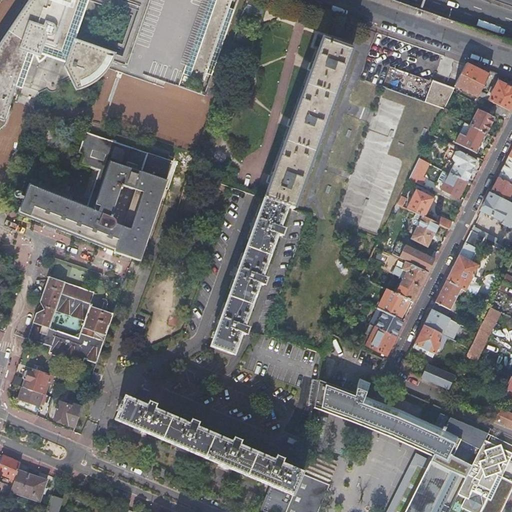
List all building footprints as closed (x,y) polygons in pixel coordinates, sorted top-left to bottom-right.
[(26,0),(0,39),(0,132),(7,126),(13,109),(9,107),(12,100),(16,102),(32,56),(36,57),(39,62),(41,61),(43,60),(45,58),(46,56),(66,63),(64,68),(76,91),(80,90),(89,87),(96,82),(103,77),(109,70),(113,63),(116,54),(113,53),(112,58),(78,46),(79,42),(74,40),(88,0),(96,0),(138,14),(120,67),(200,95),(207,74),(229,9),(232,0),(26,0)] [(78,46),(112,58),(113,53),(116,54),(113,63),(109,70),(112,71),(118,73),(120,67),(138,14),(96,0),(88,0),(74,40),(79,42),(78,46)] [(248,0),(245,12),(252,14),(257,0),(256,0),(248,0)] [(257,0),(252,14),(263,18),(268,4),(257,0)] [(235,10),(229,9),(207,74),(212,76),(235,10)] [(266,198),(266,200),(287,208),(294,210),(351,51),(322,41),(319,50),(314,64),(312,68),(311,71),(294,121),(292,124),(291,128),(273,178),(272,182),(266,198)] [(471,68),(465,65),(453,89),(452,92),(455,93),(458,88),(478,98),(479,96),(478,95),(486,79),(488,76),(471,68)] [(452,92),(453,89),(450,88),(446,86),(435,82),(430,81),(389,66),(381,87),(443,110),(452,92)] [(494,74),(490,72),(488,76),(486,79),(491,81),(494,74)] [(509,111),(511,104),(511,89),(508,87),(498,82),(495,87),(491,95),(488,101),(494,104),(509,111)] [(495,87),(491,85),(487,93),(491,95),(495,87)] [(490,111),(505,119),(507,115),(509,111),(494,104),(490,111)] [(477,110),(469,126),(486,134),(494,119),(477,110)] [(486,134),(469,126),(464,124),(454,143),(476,154),(481,144),(486,134)] [(113,252),(115,252),(140,175),(148,151),(87,128),(79,148),(83,150),(80,160),(99,167),(85,206),(55,194),(57,188),(31,178),(17,214),(49,227),(113,251),(113,252)] [(140,175),(166,183),(174,161),(148,151),(140,175)] [(450,175),(466,183),(467,180),(468,180),(471,174),(474,168),(473,168),(477,161),(460,153),(455,153),(451,161),(454,165),(455,166),(450,175)] [(503,167),(498,177),(511,184),(511,158),(508,157),(503,167)] [(429,164),(419,159),(409,179),(421,186),(424,178),(422,177),(429,164)] [(437,182),(443,185),(449,174),(442,171),(437,182)] [(450,175),(449,174),(443,185),(441,190),(450,195),(458,199),(466,183),(450,175)] [(140,175),(115,252),(132,258),(140,260),(166,183),(140,175)] [(494,185),(490,193),(507,202),(511,191),(511,184),(498,177),(494,185)] [(415,190),(406,209),(416,214),(424,218),(433,199),(415,190)] [(485,202),(481,210),(502,222),(503,225),(509,228),(511,227),(511,204),(507,202),(490,193),(485,202)] [(406,198),(401,195),(396,204),(401,206),(406,198)] [(266,200),(260,216),(270,219),(236,323),(244,326),(259,285),(264,287),(267,280),(261,278),(277,236),(282,238),(285,231),(279,229),(287,208),(266,200)] [(413,224),(417,226),(421,217),(416,214),(412,221),(413,224)] [(270,219),(260,216),(211,347),(227,353),(236,323),(270,219)] [(435,223),(438,225),(449,230),(453,223),(438,216),(435,223)] [(417,226),(410,239),(427,247),(432,236),(438,225),(435,223),(424,218),(421,217),(417,226)] [(471,231),(465,243),(477,249),(479,249),(484,238),(471,231)] [(477,249),(465,243),(459,254),(446,281),(466,291),(471,280),(479,264),(471,261),(477,249)] [(394,256),(428,273),(434,261),(400,244),(394,256)] [(427,274),(404,263),(401,270),(397,268),(393,275),(401,279),(400,281),(394,294),(410,302),(413,303),(420,289),(427,274)] [(511,277),(505,275),(502,282),(511,286),(511,277)] [(49,277),(46,284),(35,316),(34,320),(30,332),(27,340),(50,348),(48,354),(82,366),(84,360),(97,364),(100,355),(105,340),(114,315),(90,306),(94,293),(49,277)] [(471,280),(466,291),(476,296),(481,285),(471,280)] [(435,303),(449,310),(459,292),(464,295),(466,291),(446,281),(439,295),(435,303)] [(394,294),(387,290),(377,310),(383,312),(400,321),(405,311),(410,302),(394,294)] [(446,317),(449,310),(435,303),(431,310),(446,317)] [(468,349),(464,357),(474,361),(499,311),(489,307),(476,333),(468,349)] [(377,310),(369,326),(375,329),(383,312),(377,310)] [(427,318),(423,326),(446,338),(452,341),(460,325),(446,317),(431,310),(427,318)] [(383,312),(375,329),(395,338),(399,330),(403,322),(400,321),(383,312)] [(236,323),(227,353),(233,355),(241,334),(246,336),(249,329),(243,327),(244,326),(236,323)] [(375,329),(369,326),(366,333),(371,336),(375,329)] [(423,326),(414,345),(423,349),(434,355),(439,343),(442,345),(446,338),(423,326)] [(377,352),(386,356),(395,338),(375,329),(371,336),(366,346),(377,352)] [(448,390),(454,377),(427,365),(422,378),(436,384),(448,390)] [(26,381),(23,388),(44,395),(49,382),(51,383),(53,377),(32,369),(31,371),(31,372),(26,371),(24,372),(22,378),(24,380),(26,381)] [(314,405),(318,380),(312,379),(307,404),(314,405)] [(369,384),(358,379),(354,394),(347,421),(348,421),(369,430),(381,435),(398,441),(422,453),(429,456),(432,457),(448,465),(452,457),(457,446),(460,448),(463,444),(479,451),(484,441),(488,435),(448,418),(444,427),(442,426),(440,430),(430,425),(430,426),(367,400),(367,399),(363,397),(369,384)] [(354,394),(318,380),(314,405),(314,408),(347,421),(354,394)] [(13,406),(36,416),(40,406),(39,406),(40,405),(43,406),(47,396),(44,395),(23,388),(22,388),(19,397),(18,399),(16,398),(15,399),(13,406)] [(178,446),(196,454),(223,465),(260,481),(271,486),(260,511),(263,511),(286,511),(302,474),(280,465),(283,460),(276,457),(274,462),(238,447),(241,442),(234,439),(231,444),(203,432),(196,429),(198,423),(191,421),(189,426),(153,411),(155,405),(149,403),(147,408),(139,405),(140,402),(130,397),(128,400),(125,399),(122,407),(119,405),(117,412),(119,412),(116,420),(120,422),(178,446)] [(75,427),(82,408),(73,405),(72,407),(60,403),(54,420),(65,424),(75,427)] [(511,415),(486,404),(481,417),(484,418),(511,430),(511,415)] [(484,441),(479,451),(472,467),(465,479),(461,489),(503,509),(511,488),(511,482),(501,478),(511,455),(511,454),(501,449),(500,446),(497,447),(484,441)] [(432,457),(429,456),(427,460),(416,454),(386,511),(392,511),(417,464),(427,469),(432,457)] [(330,486),(339,466),(312,455),(303,475),(330,486)] [(18,471),(20,463),(4,457),(0,464),(0,474),(6,477),(10,479),(14,481),(18,471)] [(440,511),(459,476),(465,479),(472,467),(452,457),(448,465),(432,457),(427,469),(417,464),(392,511),(440,511)] [(12,487),(10,493),(40,502),(44,491),(47,480),(18,471),(14,481),(13,484),(12,487)] [(303,475),(302,474),(286,511),(319,511),(330,486),(303,475)] [(0,492),(9,495),(10,493),(12,487),(0,483),(0,492)] [(501,511),(503,509),(461,489),(457,495),(467,500),(463,508),(472,511),(501,511)] [(46,511),(58,511),(63,499),(52,495),(46,511)]
